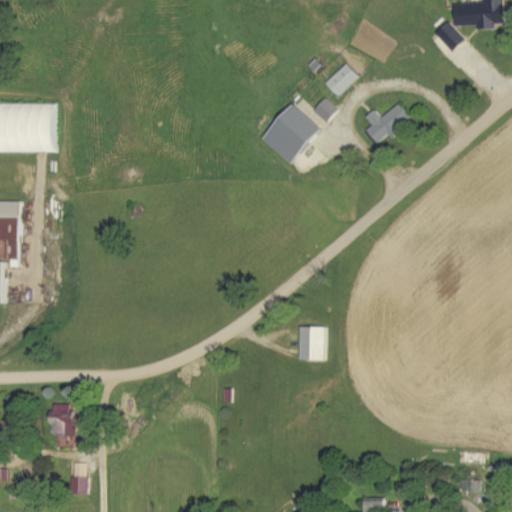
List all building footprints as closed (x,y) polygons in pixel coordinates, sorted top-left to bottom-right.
[(488,0),(488,4),(460,5),(461,27),(481,26),(481,31),(500,30),(500,23),(509,23),(508,0),(488,0)] [(440,36),(457,54),(470,42),(453,23),(440,36)] [(331,84),(343,97),(364,77),(352,64),(331,84)] [(343,110),(330,99),(319,112),(331,124),(343,110)] [(62,105),(0,104),(0,153),(62,153),(62,105)] [(296,165),(328,131),(300,105),(269,140),(296,165)] [(378,126),(372,130),(383,146),(402,131),(401,129),(414,119),(404,105),(386,119),(380,111),(371,118),(378,126)] [(0,304),(11,304),(11,261),(26,261),(26,202),(0,202),(0,304)] [(306,361),(331,361),(331,328),(306,328),(306,361)] [(63,440),(81,440),(80,405),(57,406),(58,435),(63,434),(63,440)] [(466,494),(484,494),(485,482),(467,481),(466,494)] [(371,511),(390,511),(390,499),(371,499),(371,511)]
